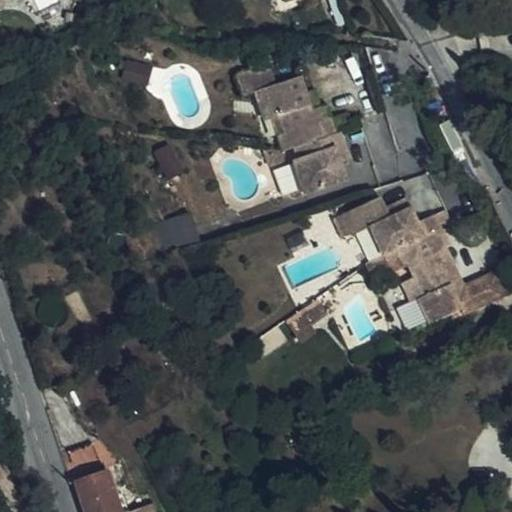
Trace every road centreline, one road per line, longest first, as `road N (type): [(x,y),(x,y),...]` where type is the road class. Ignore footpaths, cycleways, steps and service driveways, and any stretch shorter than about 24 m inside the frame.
road 1 (residential): [(511,201),(449,70),(403,0)]
road 2 (secondary): [(0,328),(58,511)]
